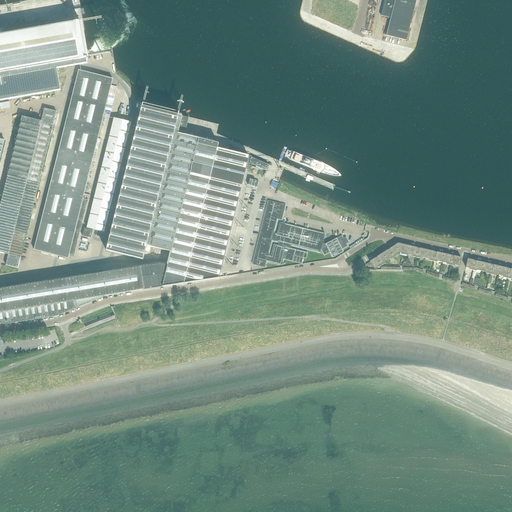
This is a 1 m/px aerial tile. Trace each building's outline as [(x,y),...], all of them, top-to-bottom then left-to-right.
[(338,0),(317,0),(311,13),(321,17),(323,13),(350,25),(357,8),(338,0)] [(384,0),(381,15),(391,18),(386,35),(406,40),(416,0),(384,0)] [(78,10),(65,12),(67,23),(80,21),(78,10)] [(0,100),(60,90),(56,68),(86,63),(79,21),(0,34),(0,100)] [(33,22),(6,26),(7,32),(34,27),(33,22)] [(74,255),(87,200),(83,198),(112,79),(78,70),(34,249),(67,257),(68,254),(74,255)] [(167,265),(162,286),(227,276),(226,272),(220,273),(248,156),(217,148),(218,143),(178,133),(182,116),(141,106),(106,251),(142,259),(146,245),(171,251),(167,265)] [(20,257),(56,111),(44,108),(41,121),(22,116),(0,203),(0,252),(8,254),(5,264),(17,267),(20,257)] [(103,232),(130,122),(114,118),(87,228),(103,232)] [(269,165),(252,157),(249,163),(266,170),(269,165)] [(250,170),(249,176),(258,179),(259,173),(250,170)] [(276,219),(282,220),(285,205),(280,204),(268,201),(252,264),(264,267),(266,261),(282,265),(284,259),(302,264),(303,258),(306,258),(308,252),(290,248),(291,245),(304,248),(320,252),(321,250),(324,255),(329,252),(328,249),(328,248),(333,257),(344,252),(342,249),(348,246),(346,243),(349,242),(346,237),(344,238),(342,235),(325,244),(327,247),(325,243),(322,243),(325,233),(279,222),(276,234),(273,233),(276,219)] [(382,253),(387,261),(399,253),(398,244),(382,253)] [(425,258),(427,250),(398,244),(399,253),(425,258)] [(427,250),(425,258),(442,262),(444,254),(427,250)] [(370,262),(371,264),(374,269),(387,261),(382,253),(370,262)] [(444,254),(442,262),(459,266),(461,258),(444,254)] [(482,271),(484,263),(468,259),(466,267),(469,268),(482,271)] [(499,275),(501,267),(484,263),(482,271),(499,275)] [(162,286),(167,265),(159,264),(0,288),(0,322),(5,323),(56,315),(101,296),(162,286)] [(511,278),(511,269),(501,267),(499,275),(511,278)] [(111,307),(114,313),(84,325),(81,320),(80,320),(85,329),(76,333),(77,333),(86,329),(116,317),(119,328),(120,328),(115,312),(112,306),(111,307)]
